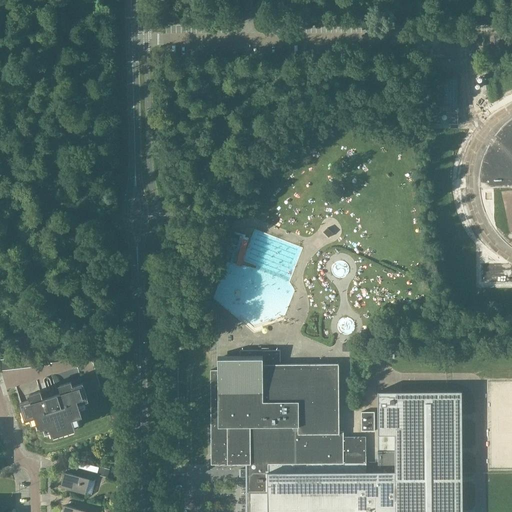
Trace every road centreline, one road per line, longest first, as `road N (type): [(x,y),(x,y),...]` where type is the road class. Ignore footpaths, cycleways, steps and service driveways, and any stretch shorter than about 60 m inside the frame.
road 1 (unclassified): [(511,38),(131,39)]
road 2 (tertiary): [(141,511),(137,263)]
road 3 (track): [(209,350),(188,357),(189,472)]
road 4 (tertiary): [(134,165),(131,39)]
